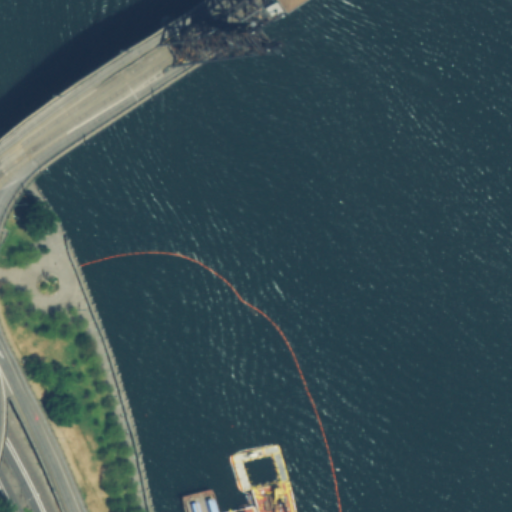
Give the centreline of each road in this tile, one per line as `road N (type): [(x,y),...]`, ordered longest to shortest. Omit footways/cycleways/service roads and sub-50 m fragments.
road 1 (secondary): [(6,183),(207,48)]
road 2 (secondary): [(188,17),(0,144)]
road 3 (secondary): [(70,511),(0,369)]
